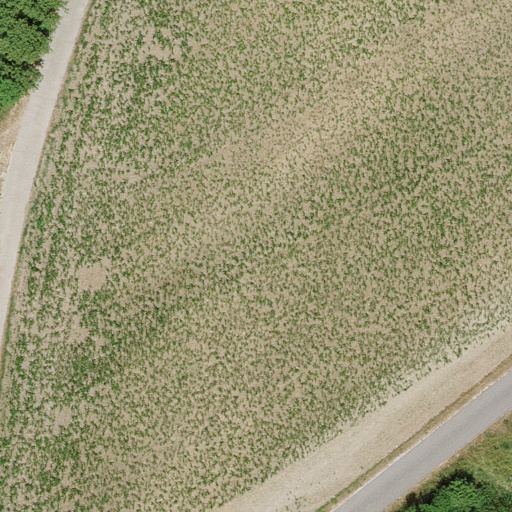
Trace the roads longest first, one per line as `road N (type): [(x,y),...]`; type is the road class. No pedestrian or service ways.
road 1 (track): [(73,0),(20,175),(0,289)]
road 2 (track): [(511,389),(356,511)]
